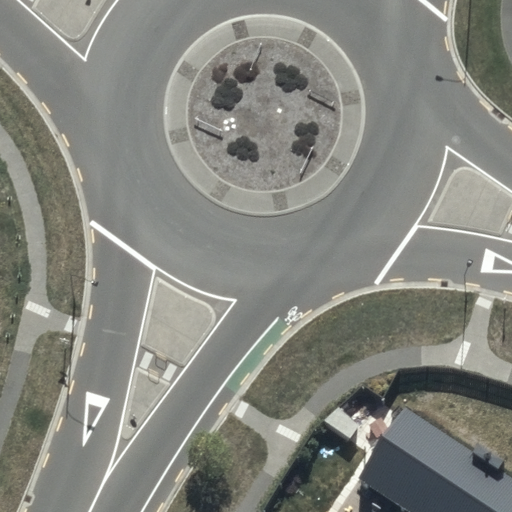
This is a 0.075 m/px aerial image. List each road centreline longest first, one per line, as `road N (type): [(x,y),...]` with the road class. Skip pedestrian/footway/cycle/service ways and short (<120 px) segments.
road 1 (tertiary): [(82,511),(84,423),(140,194)]
road 2 (tertiary): [(295,256),(160,450),(99,511)]
road 3 (tertiary): [(405,87),(406,133),(394,176),(368,214),(333,242)]
road 4 (residential): [(511,264),(333,242)]
road 5 (tertiary): [(295,256),(251,260),(208,250),(169,227),(140,194)]
road 6 (residential): [(117,134),(0,23)]
road 7 (tertiary): [(117,134),(127,59),(173,0)]
road 8 (residential): [(405,87),(511,161)]
